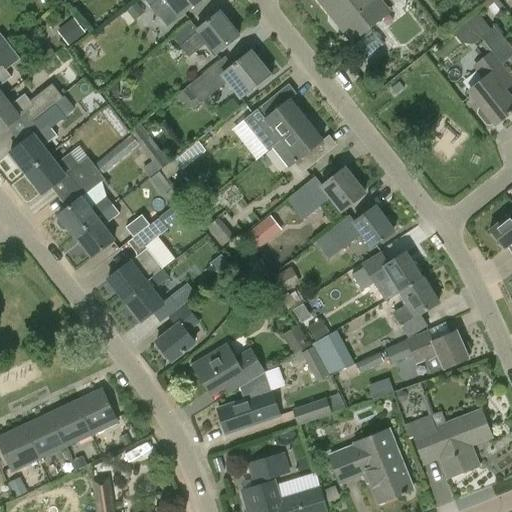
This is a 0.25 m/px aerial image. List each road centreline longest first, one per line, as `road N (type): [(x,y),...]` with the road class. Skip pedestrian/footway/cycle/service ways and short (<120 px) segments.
road 1 (residential): [(207,511),(176,432),(10,219)]
road 2 (residential): [(445,235),(261,4)]
road 3 (residential): [(511,354),(480,281),(445,235)]
